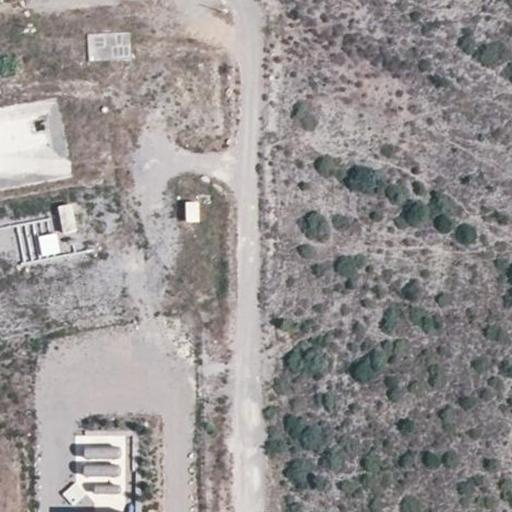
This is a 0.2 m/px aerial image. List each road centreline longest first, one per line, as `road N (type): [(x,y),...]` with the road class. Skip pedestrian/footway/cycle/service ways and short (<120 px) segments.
road 1 (track): [(240,0),(230,511)]
road 2 (track): [(0,11),(171,0)]
